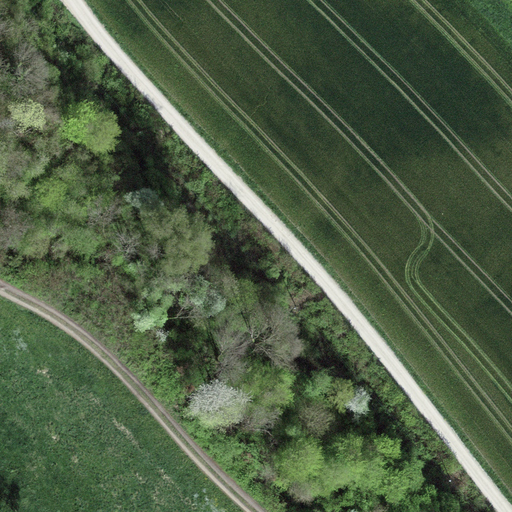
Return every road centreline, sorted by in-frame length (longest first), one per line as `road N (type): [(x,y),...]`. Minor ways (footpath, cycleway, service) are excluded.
road 1 (track): [(506,511),(332,291),(74,0)]
road 2 (track): [(258,511),(109,357),(0,287)]
